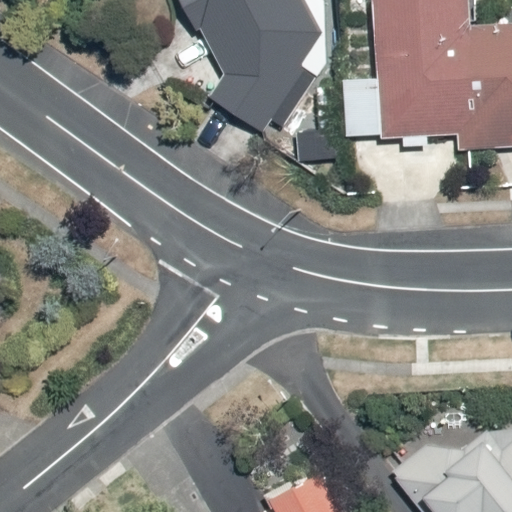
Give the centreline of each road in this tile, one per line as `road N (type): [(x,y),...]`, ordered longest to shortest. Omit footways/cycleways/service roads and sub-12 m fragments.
road 1 (residential): [(0,511),(198,321),(235,246)]
road 2 (residential): [(0,83),(99,159),(235,246)]
road 3 (residential): [(235,246),(314,279),(511,290)]
